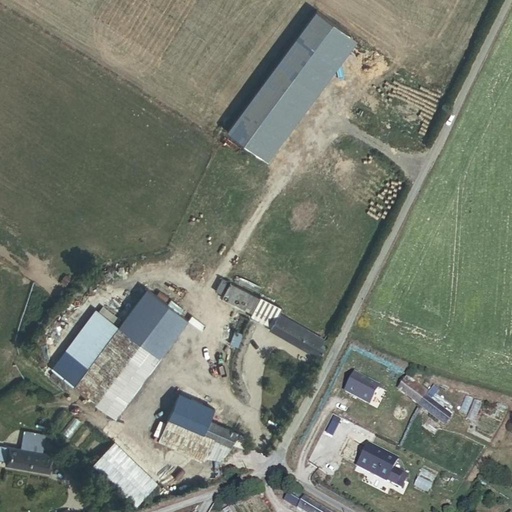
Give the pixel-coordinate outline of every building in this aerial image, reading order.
[(357,42),(316,12),(226,133),(267,163),(357,42)] [(266,326),(274,306),(259,299),(259,300),(229,285),(221,300),(250,315),(250,317),(266,326)] [(153,295),(124,333),(159,358),(187,320),(153,295)] [(320,345),(324,339),(278,315),(281,309),(274,306),(266,326),(270,328),(268,331),(278,336),(319,358),(325,347),(320,345)] [(50,368),(74,386),(117,327),(94,310),(50,368)] [(124,333),(117,327),(74,386),(115,416),(159,358),(124,333)] [(242,333),(234,330),(228,343),(237,346),(242,333)] [(385,381),(396,390),(406,378),(395,369),(385,381)] [(376,388),(351,375),(342,393),(367,406),(376,388)] [(396,390),(444,426),(451,417),(425,397),(427,394),(406,378),(396,390)] [(215,408),(179,392),(168,418),(204,434),(210,420),(215,408)] [(204,434),(168,418),(158,441),(203,460),(204,457),(219,460),(224,456),(228,446),(204,434)] [(231,447),(233,443),(237,433),(210,420),(204,434),(228,446),(231,447)] [(0,459),(6,460),(5,464),(49,472),(52,454),(42,452),(45,434),(23,430),(20,449),(8,447),(0,445),(0,459)] [(233,443),(245,449),(250,439),(237,433),(233,443)] [(157,482),(114,441),(93,463),(136,504),(157,482)] [(407,476),(394,469),(398,461),(368,446),(364,454),(354,449),(347,462),(385,482),(386,481),(401,488),(407,476)] [(284,502),(297,510),(304,499),(291,491),(284,502)] [(325,511),(304,499),(297,510),(299,511),(325,511)]
